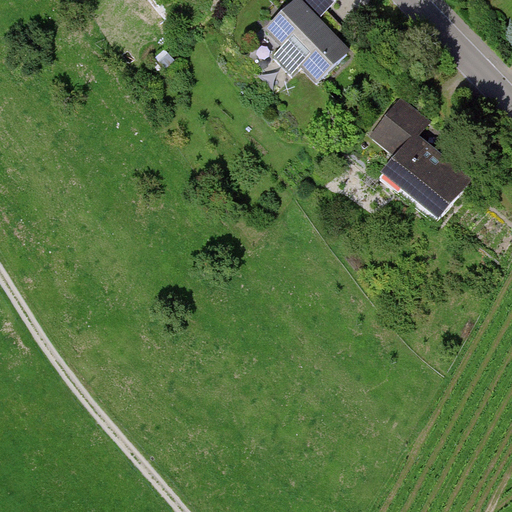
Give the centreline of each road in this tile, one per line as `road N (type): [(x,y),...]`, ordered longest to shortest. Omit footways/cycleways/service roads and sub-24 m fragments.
road 1 (track): [(185,511),(69,378),(0,267)]
road 2 (residential): [(511,100),(414,0)]
